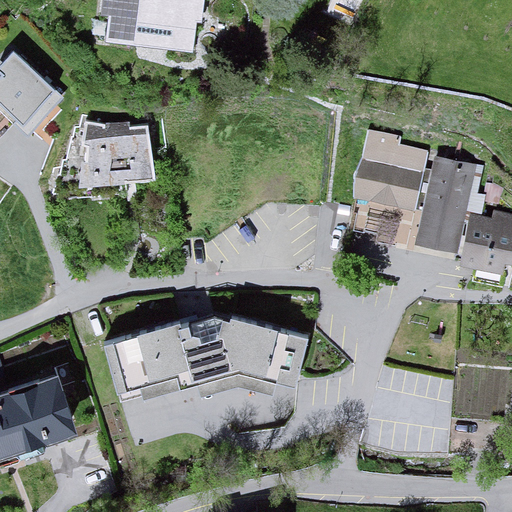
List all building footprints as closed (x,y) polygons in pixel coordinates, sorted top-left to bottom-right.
[(210,0),(103,0),(102,21),(113,22),(111,47),(197,56),(200,24),(208,25),(210,0)] [(68,99),(20,52),(1,72),(9,80),(0,88),(0,101),(33,134),(68,99)] [(128,133),(90,125),(81,145),(87,193),(162,183),(155,129),(128,133)] [(479,166),(439,157),(420,244),(460,253),(479,166)] [(424,175),(365,163),(358,199),(417,211),(424,175)] [(493,220),(471,215),(461,260),(503,268),(505,259),(511,260),(511,214),(495,211),(493,220)] [(189,322),(109,348),(124,394),(184,374),(188,387),(245,369),(283,380),(297,332),(232,313),(225,335),(210,342),(189,322)] [(66,372),(0,394),(0,463),(87,434),(66,372)]
